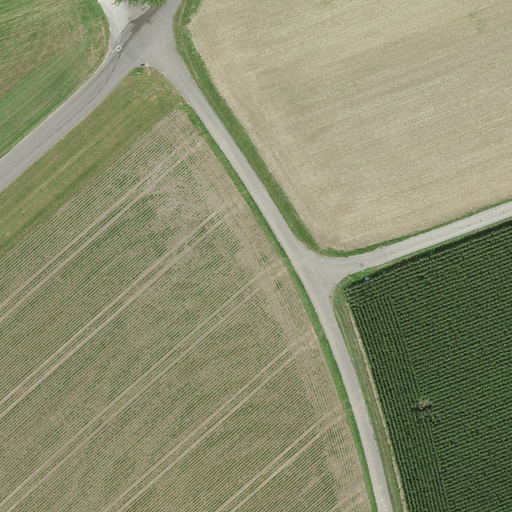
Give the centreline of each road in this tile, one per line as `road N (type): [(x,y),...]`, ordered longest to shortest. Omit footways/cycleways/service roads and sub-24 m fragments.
road 1 (residential): [(143,36),(170,62),(319,283),(390,511)]
road 2 (track): [(511,212),(319,283)]
road 3 (unclassified): [(0,175),(143,36)]
